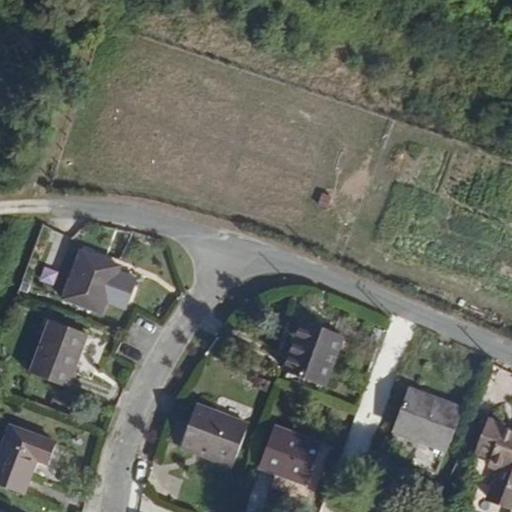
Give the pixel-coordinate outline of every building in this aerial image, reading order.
[(109,329),(127,280),(87,266),(69,314),(109,329)] [(334,393),(350,345),(309,331),(292,380),(334,393)] [(74,401),(93,349),(54,335),(35,387),(74,401)] [(450,456),(467,412),(414,392),(399,429),(427,439),(424,446),(450,456)] [(245,472),(258,435),(205,416),(190,459),(223,470),(225,465),(245,472)] [(511,511),(511,443),(508,442),(509,438),(491,431),(478,466),(494,473),(491,479),(502,483),(492,510),(495,511),(511,511)] [(315,492),(328,452),(279,436),(266,476),(315,492)] [(0,498),(34,510),(47,474),(59,479),(67,459),(19,441),(0,492),(0,498)]
